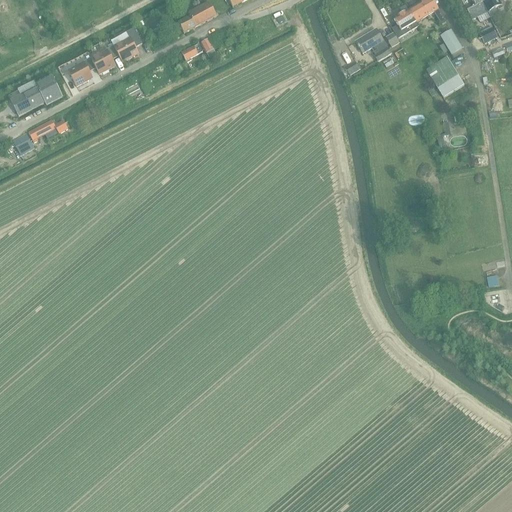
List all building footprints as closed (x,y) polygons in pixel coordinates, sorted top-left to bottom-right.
[(243,2),(241,0),(227,0),(232,8),(243,3),(243,2)] [(431,0),(427,0),(409,11),(416,23),(433,13),(441,26),(445,24),(431,0)] [(484,3),(482,0),(470,0),(475,7),(467,11),(472,21),(488,13),(483,4),(484,3)] [(482,0),(484,3),(483,4),(488,13),(494,10),(501,7),(497,0),(482,0)] [(184,21),(178,24),(184,34),(216,17),(209,4),(182,18),(184,21)] [(383,6),(387,14),(392,12),(388,4),(383,6)] [(394,34),(393,34),(399,44),(405,40),(401,31),(404,30),(407,35),(415,30),(412,26),(416,23),(409,11),(394,20),(400,31),(394,35),(394,34)] [(129,39),(113,47),(118,57),(122,63),(138,55),(134,48),(142,45),(133,30),(126,34),(129,39)] [(480,36),(484,45),(496,39),(492,30),(480,36)] [(374,57),(377,64),(392,56),(392,55),(377,31),(356,43),(362,54),(371,50),(375,56),(374,57)] [(444,44),(440,47),(444,54),(448,52),(451,56),(461,50),(450,32),(440,38),(444,44)] [(200,43),(205,54),(220,47),(235,40),(232,34),(225,37),(224,36),(217,39),(215,36),(200,43)] [(341,38),(343,43),(352,40),(349,34),(341,38)] [(399,44),(393,34),(385,39),(391,49),(399,44)] [(351,42),(345,45),(349,54),(355,51),(351,42)] [(189,58),(202,52),(198,44),(181,52),(185,63),(190,60),(189,58)] [(507,45),(496,48),(497,53),(508,50),(507,45)] [(106,51),(91,59),(90,59),(95,69),(99,75),(115,67),(111,61),(118,57),(113,47),(113,46),(105,50),(106,51)] [(90,59),(91,59),(90,58),(82,62),(83,63),(67,72),(76,88),(92,79),(88,73),(95,69),(90,59)] [(427,71),(443,98),(463,86),(447,60),(427,71)] [(347,71),(349,76),(360,70),(357,65),(347,71)] [(57,100),(70,92),(55,70),(42,78),(57,100)] [(121,90),(126,101),(140,94),(135,83),(121,90)] [(38,88),(11,102),(18,116),(45,102),(38,88)] [(52,122),(29,134),(34,144),(37,142),(36,140),(45,135),(48,142),(59,136),(67,132),(63,123),(57,126),(56,123),(53,125),(52,122)] [(13,142),(17,150),(30,144),(26,135),(13,142)] [(497,277),(487,279),(489,290),(499,289),(497,277)]
